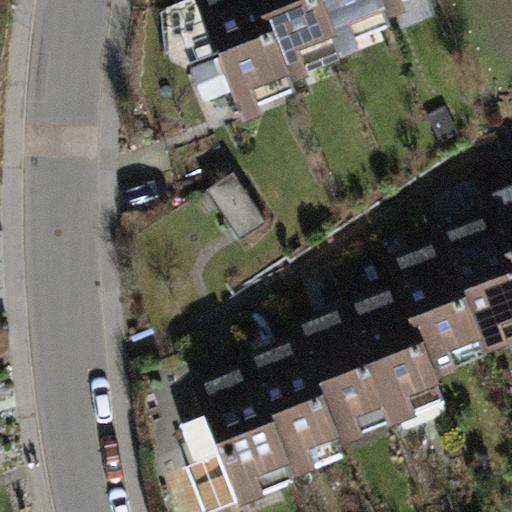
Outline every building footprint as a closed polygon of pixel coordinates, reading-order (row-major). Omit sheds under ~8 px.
[(253,0),(217,0),(196,9),(238,116),(291,96),(287,85),(253,0)] [(314,0),(253,0),(287,85),(340,65),(336,54),(314,0)] [(375,0),(314,0),(336,54),(389,33),(386,26),(375,0)] [(375,0),(386,26),(439,5),(436,0),(375,0)] [(511,209),(490,218),(495,229),(511,273),(511,209)] [(511,273),(495,229),(442,250),(444,257),(484,357),(511,346),(511,273)] [(444,257),(391,277),(396,288),(434,385),(487,364),(484,357),(444,257)] [(396,288),(343,309),(347,319),(385,417),(438,396),(434,385),(396,288)] [(347,319),(294,340),(298,350),(336,448),(389,427),(385,417),(347,319)] [(298,350),(245,371),(249,381),(287,479),(340,458),(336,448),(298,350)] [(249,381),(196,402),(238,509),(291,489),(287,479),(249,381)]
